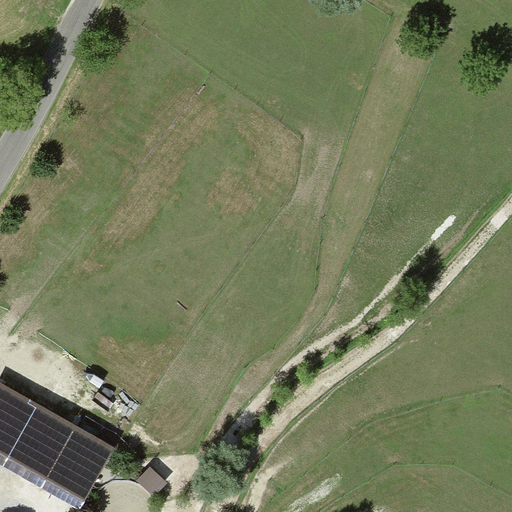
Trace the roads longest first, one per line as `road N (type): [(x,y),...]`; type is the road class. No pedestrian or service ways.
road 1 (unclassified): [(0,162),(86,0)]
road 2 (track): [(388,0),(511,72)]
